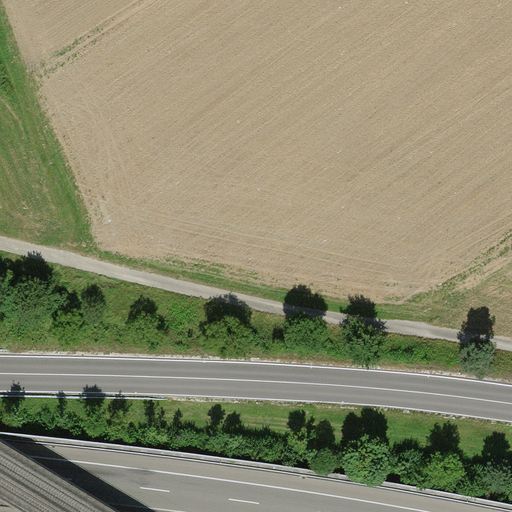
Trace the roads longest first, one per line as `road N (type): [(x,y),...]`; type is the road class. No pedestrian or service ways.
road 1 (unclassified): [(511,348),(320,321),(0,245)]
road 2 (primary): [(0,372),(511,403)]
road 3 (motorway): [(326,511),(0,473)]
